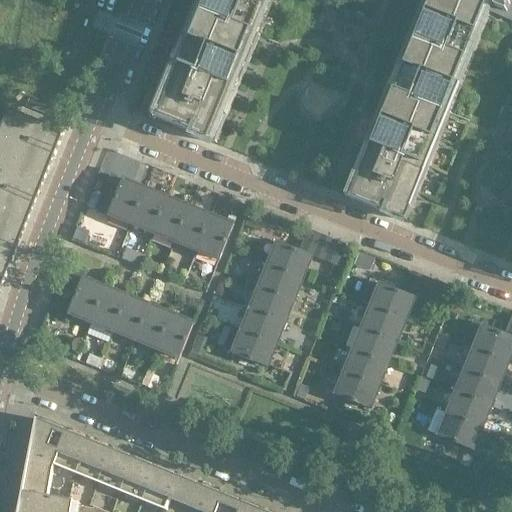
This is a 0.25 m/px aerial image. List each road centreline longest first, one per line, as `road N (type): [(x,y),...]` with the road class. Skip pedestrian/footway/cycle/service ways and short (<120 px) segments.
road 1 (residential): [(511,288),(92,122)]
road 2 (residential): [(0,367),(320,501)]
road 3 (tertiary): [(0,358),(92,122)]
road 4 (tertiary): [(92,122),(141,0)]
